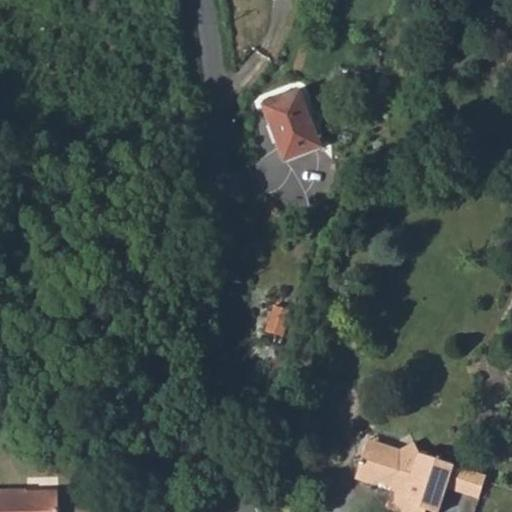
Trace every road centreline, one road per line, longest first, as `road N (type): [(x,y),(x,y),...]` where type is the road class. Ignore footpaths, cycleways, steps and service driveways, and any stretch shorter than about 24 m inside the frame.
road 1 (residential): [(204,0),(222,156),(227,433),(249,511)]
road 2 (track): [(0,441),(63,469),(99,511)]
